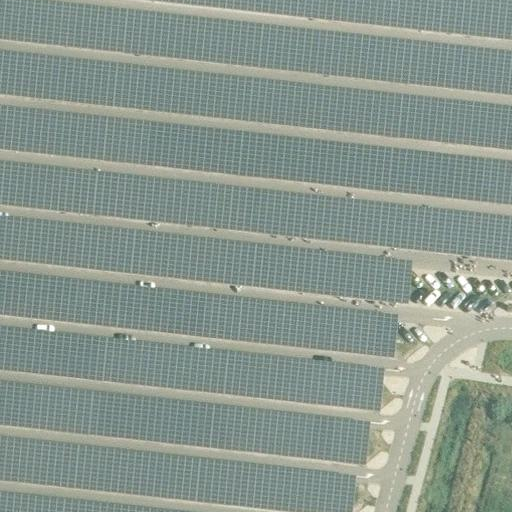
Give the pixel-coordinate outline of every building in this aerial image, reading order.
[(511,3),(481,0),(120,0),(511,42),(511,3)] [(511,58),(0,2),(0,41),(511,97),(511,58)] [(511,112),(0,57),(0,96),(511,151),(511,112)] [(511,167),(0,112),(0,151),(511,206),(511,167)] [(511,223),(0,168),(0,207),(511,262),(511,223)] [(411,267),(0,222),(0,261),(407,306),(411,267)] [(397,323),(0,279),(0,318),(393,361),(397,323)] [(384,375),(0,333),(0,372),(380,414),(384,375)] [(368,429),(0,389),(0,428),(364,468),(368,429)] [(351,511),(355,482),(0,443),(0,482),(271,511),(351,511)] [(118,511),(0,499),(0,511),(118,511)]
